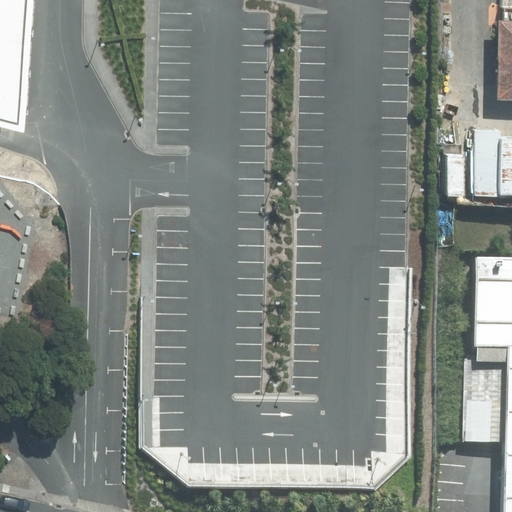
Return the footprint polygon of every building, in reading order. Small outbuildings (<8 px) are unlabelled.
[(210,65),(212,31),(196,30),(194,64),(210,65)] [(205,149),(207,72),(188,71),(186,148),(205,149)] [(346,121),(296,119),(293,171),(344,173),(346,121)] [(453,197),(456,147),(435,146),(433,196),(453,197)] [(26,225),(0,201),(0,311),(9,314),(26,225)] [(511,511),(511,265),(464,264),(463,355),(494,358),(488,511),(511,511)]
